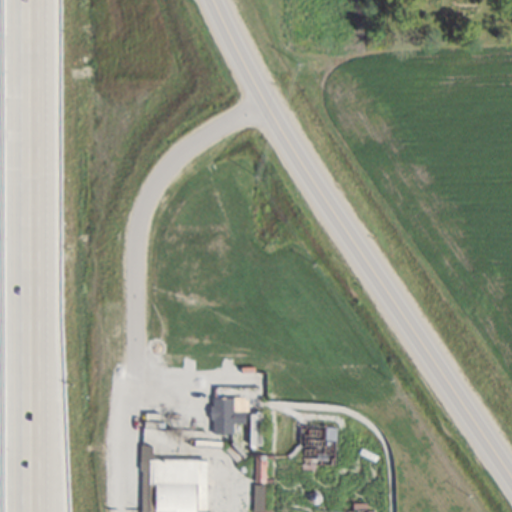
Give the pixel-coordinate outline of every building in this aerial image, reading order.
[(212,434),(234,433),(234,423),(246,423),(246,411),(234,411),(233,397),(211,397),(212,434)] [(250,445),(263,444),(262,412),(250,412),(250,445)] [(255,481),(266,482),(266,455),(255,454),(255,481)] [(152,511),(151,462),(178,462),(210,462),(209,511),(152,511)] [(265,484),(254,484),(254,511),(264,511),(265,484)]
